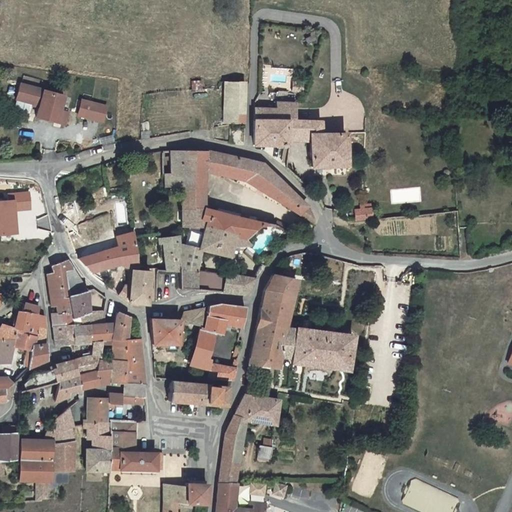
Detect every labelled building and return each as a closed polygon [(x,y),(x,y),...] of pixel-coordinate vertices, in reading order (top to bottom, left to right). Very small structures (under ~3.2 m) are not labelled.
[(203,90),(202,79),(191,80),(191,90),(203,90)] [(224,83),(224,96),(244,96),(244,83),(224,83)] [(63,95),(19,84),(15,99),(40,106),(37,118),(65,125),(68,112),(60,110),(63,95)] [(224,96),(224,124),(244,124),(244,96),(224,96)] [(106,106),(81,101),(77,115),(103,122),(106,106)] [(255,109),(254,143),(289,143),(289,121),(289,120),(284,120),(284,103),(276,103),(276,110),(255,109)] [(289,120),(289,121),(297,122),(297,103),(284,103),(284,120),(289,120)] [(141,138),(150,137),(149,121),(140,122),(141,138)] [(321,123),(297,122),(289,121),(289,143),(311,143),(312,170),(348,168),(347,135),(321,136),(321,123)] [(180,208),(203,207),(204,205),(205,170),(245,179),(312,222),(313,219),(307,205),(264,161),(208,149),(170,149),(171,172),(164,173),(163,187),(180,185),(180,208)] [(31,193),(0,194),(0,233),(19,232),(18,210),(32,209),(31,193)] [(204,205),(203,207),(201,216),(206,218),(204,224),(221,227),(234,230),(238,236),(245,237),(259,223),(273,222),(236,214),(204,205)] [(180,208),(181,224),(204,224),(206,218),(201,216),(203,207),(180,208)] [(350,212),(351,218),(346,218),(346,228),(364,227),(363,215),(359,215),(358,211),(350,212)] [(409,235),(421,235),(420,218),(409,218),(409,235)] [(251,243),(245,237),(238,236),(234,230),(221,227),(204,224),(200,247),(230,256),(234,244),(241,244),(251,243)] [(192,230),(190,241),(199,243),(202,232),(192,230)] [(180,243),(179,233),(158,237),(158,241),(163,242),(166,268),(179,268),(180,243)] [(124,285),(119,294),(131,302),(147,302),(149,273),(145,273),(141,272),(138,270),(136,268),(134,263),(132,234),(118,237),(118,245),(79,256),(81,262),(94,271),(111,268),(129,270),(129,285),(124,285)] [(196,271),(200,247),(180,243),(179,268),(181,286),(195,288),(196,271)] [(55,305),(67,293),(64,270),(74,268),(67,259),(50,264),(52,271),(45,273),(50,305),(55,305)] [(64,270),(67,293),(87,289),(74,268),(64,270)] [(246,293),(255,277),(225,273),(222,291),(246,293)] [(343,364),(348,330),(283,322),(292,277),(277,275),(267,289),(253,363),(276,365),(278,352),(294,354),(293,360),(308,362),(308,365),(326,367),(326,362),(343,364)] [(88,311),(87,289),(67,293),(72,323),(93,322),(105,321),(105,310),(88,311)] [(72,323),(67,293),(55,305),(56,311),(50,312),(52,325),(72,323)] [(12,327),(16,328),(36,334),(39,326),(45,328),(43,316),(36,313),(38,305),(24,302),(22,310),(16,309),(12,327)] [(190,364),(205,368),(214,330),(221,332),(225,322),(241,325),(244,306),(223,303),(208,304),(207,317),(202,321),(190,364)] [(110,339),(126,338),(129,315),(116,309),(112,321),(110,339)] [(203,309),(182,311),(180,318),(202,321),(203,309)] [(180,318),(150,317),(152,344),(175,346),(180,318)] [(94,337),(102,341),(110,339),(112,321),(105,321),(93,322),(94,337)] [(77,374),(94,370),(96,369),(97,359),(100,358),(102,341),(94,337),(93,322),(72,323),(52,325),(54,344),(91,341),(90,354),(73,358),(77,374)] [(0,325),(0,338),(13,338),(16,328),(12,327),(1,324),(0,325)] [(32,342),(45,341),(45,328),(39,326),(36,334),(32,342)] [(22,365),(27,368),(46,360),(45,341),(32,342),(36,334),(16,328),(13,338),(12,345),(25,349),(22,365)] [(0,361),(9,362),(12,345),(13,338),(0,338),(0,361)] [(125,358),(109,358),(109,380),(125,381),(144,382),(141,338),(126,338),(125,358)] [(126,338),(110,339),(109,358),(125,358),(126,338)] [(58,380),(77,374),(73,358),(54,362),(55,366),(32,374),(24,382),(25,389),(58,380)] [(94,370),(97,385),(108,384),(109,380),(109,358),(100,358),(97,359),(96,369),(94,370)] [(206,374),(228,377),(232,377),(234,366),(209,362),(206,374)] [(77,374),(78,389),(97,385),(94,370),(77,374)] [(69,392),(77,390),(78,389),(77,374),(58,380),(53,401),(68,396),(69,392)] [(12,382),(5,375),(0,375),(0,387),(4,387),(12,382)] [(227,382),(169,375),(167,398),(223,403),(227,382)] [(0,399),(8,398),(12,382),(4,387),(0,387),(0,399)] [(108,391),(108,397),(108,402),(122,403),(122,393),(108,391)] [(277,399),(247,393),(246,394),(244,396),(227,431),(217,482),(234,483),(244,419),(274,425),(277,399)] [(85,419),(108,420),(108,402),(108,397),(86,397),(85,419)] [(147,418),(147,403),(127,404),(128,418),(147,418)] [(52,420),(52,432),(72,425),(68,408),(52,420)] [(84,471),(109,471),(109,469),(108,420),(85,419),(85,439),(91,439),(91,447),(84,447),(84,471)] [(134,421),(108,420),(109,469),(157,469),(157,453),(158,451),(134,451),(134,421)] [(0,462),(4,462),(16,460),(16,425),(0,425),(0,462)] [(51,439),(51,477),(71,474),(74,457),(72,425),(52,432),(51,439)] [(22,438),(21,458),(20,481),(38,482),(38,502),(48,502),(51,477),(51,439),(22,438)] [(269,460),(272,439),(265,438),(264,446),(257,445),(256,458),(269,460)] [(421,511),(455,511),(462,498),(410,475),(398,502),(421,511)] [(185,486),(185,502),(206,502),(207,483),(185,482),(185,486)] [(217,482),(216,511),(263,511),(264,504),(249,503),(248,510),(234,510),(236,484),(234,483),(217,482)] [(285,498),(287,483),(273,482),(271,497),(285,498)] [(163,484),(161,511),(176,511),(178,502),(185,502),(185,486),(163,484)]
